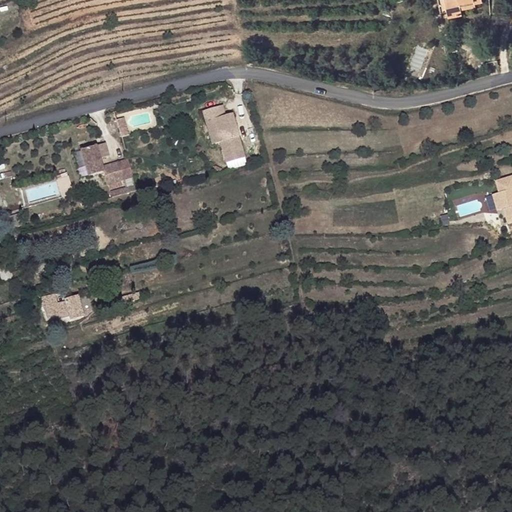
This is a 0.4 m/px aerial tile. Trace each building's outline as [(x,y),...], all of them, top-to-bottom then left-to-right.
[(447,11),(448,16),(462,14),(461,9),(460,5),(475,2),(482,0),(437,0),(440,12),(447,11)] [(222,106),(202,112),(205,122),(214,120),(220,142),(226,163),(244,157),(232,114),(225,116),(222,106)] [(123,118),(116,121),(118,130),(126,128),(123,118)] [(214,120),(205,122),(212,145),(220,142),(214,120)] [(126,128),(118,130),(121,138),(128,136),(126,128)] [(105,144),(95,147),(99,159),(109,157),(105,144)] [(99,159),(95,147),(78,152),(86,178),(101,173),(104,186),(123,180),(118,162),(102,167),(99,159)] [(231,168),(247,163),(245,158),(230,163),(231,168)] [(127,159),(118,162),(123,180),(132,177),(127,159)] [(58,179),(63,196),(75,193),(70,175),(58,179)] [(511,182),(511,183),(511,185),(511,187),(508,188),(506,183),(489,188),(492,199),(485,201),(489,217),(496,215),(500,230),(511,226),(511,204),(510,198),(511,197),(511,182)] [(126,188),(111,193),(112,198),(127,193),(126,188)] [(8,262),(0,264),(0,276),(2,282),(14,279),(8,262)] [(57,294),(42,297),(44,307),(59,303),(57,294)] [(44,307),(48,319),(59,316),(59,320),(70,317),(71,320),(84,316),(78,295),(66,299),(66,301),(59,303),(44,307)] [(132,295),(119,299),(121,304),(134,301),(132,295)]
